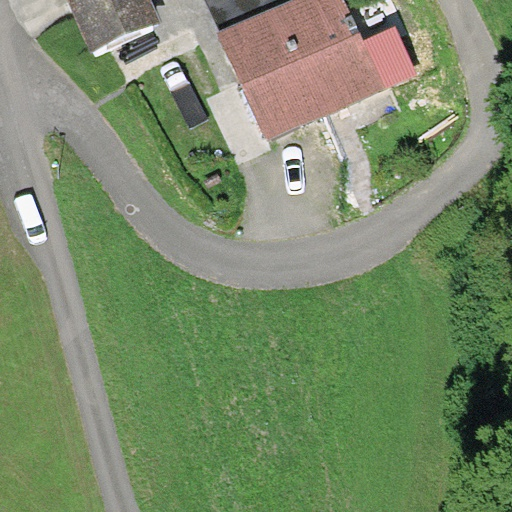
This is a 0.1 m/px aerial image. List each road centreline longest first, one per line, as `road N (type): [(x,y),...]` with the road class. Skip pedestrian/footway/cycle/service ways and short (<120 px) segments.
road 1 (residential): [(0,42),(155,236),(197,266),(262,276),(316,268),(375,242),(440,206),(463,173),(483,131),(487,84),(447,0)]
road 2 (residential): [(0,79),(126,511)]
